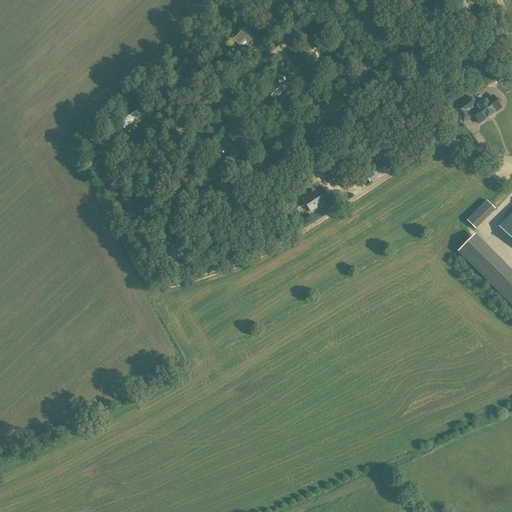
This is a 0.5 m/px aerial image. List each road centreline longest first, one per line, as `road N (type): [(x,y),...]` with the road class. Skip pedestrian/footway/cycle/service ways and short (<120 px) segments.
road 1 (track): [(331,0),(168,142),(109,174),(99,195),(148,280),(162,284),(257,258),(313,224)]
road 2 (track): [(156,147),(184,180),(230,184),(250,177),(354,101),(432,13)]
road 3 (track): [(511,48),(446,15),(373,0)]
